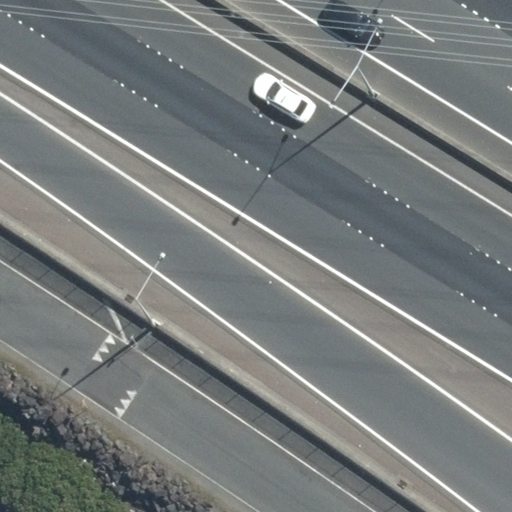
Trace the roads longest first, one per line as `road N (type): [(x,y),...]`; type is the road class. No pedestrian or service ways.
road 1 (motorway): [(511,499),(329,358),(0,130)]
road 2 (motorway): [(511,275),(62,0)]
road 3 (unclassified): [(322,511),(0,300)]
road 4 (motorway): [(367,0),(511,88)]
